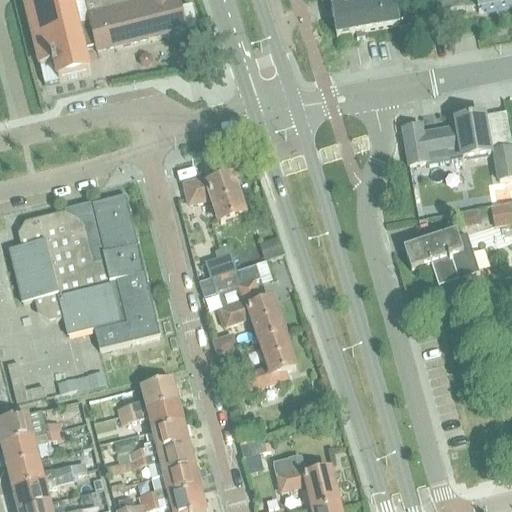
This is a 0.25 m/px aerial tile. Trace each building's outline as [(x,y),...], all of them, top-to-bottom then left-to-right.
[(70,0),(23,0),(41,74),(45,88),(59,85),(89,77),(83,52),(96,49),(98,56),(186,34),(179,4),(171,6),(169,0),(83,0),(90,26),(78,29),(70,0)] [(399,32),(412,30),(408,9),(395,11),(394,1),(360,7),(357,0),(321,0),(326,10),(331,9),(336,39),(355,36),(356,42),(364,41),(363,35),(398,29),(399,32)] [(434,0),(437,15),(465,11),(465,12),(477,10),(478,15),(511,8),(511,0),(464,0),(463,0),(434,0)] [(415,130),(401,132),(403,143),(407,169),(408,169),(426,166),(424,153),(449,149),(450,155),(461,154),(462,161),(491,157),(488,140),(486,129),(484,120),(479,121),(479,118),(470,120),(470,122),(455,124),(457,133),(421,138),(419,129),(415,130)] [(511,151),(492,156),(497,184),(511,182),(511,151)] [(184,189),(189,209),(213,203),(220,226),(245,219),(232,181),(218,185),(216,180),(184,189)] [(97,224),(85,227),(65,216),(31,224),(19,243),(21,251),(10,254),(23,307),(34,305),(36,312),(56,324),(63,322),(67,339),(94,332),(100,355),(148,344),(148,343),(161,340),(158,328),(149,294),(130,213),(129,213),(126,201),(114,204),(93,209),(97,224)] [(481,227),(478,213),(459,218),(462,231),(481,227)] [(455,236),(403,253),(410,275),(430,268),(438,291),(457,285),(457,284),(478,277),(466,240),(458,243),(455,236)] [(276,241),(259,247),(265,265),(282,259),(276,241)] [(237,275),(236,273),(231,258),(205,267),(211,284),(237,275)] [(211,284),(201,288),(205,302),(237,292),(242,308),(260,302),(249,269),(236,273),(237,275),(211,284)] [(251,322),(260,348),(285,340),(273,305),(262,308),(260,302),(242,308),(221,315),(226,331),(251,322)] [(233,339),(215,344),(221,361),(239,356),(233,339)] [(285,340),(260,348),(269,373),(246,381),(247,385),(244,386),(247,393),(250,392),(251,396),(287,384),(284,376),(296,373),(285,340)] [(118,414),(120,422),(179,407),(173,384),(141,392),(144,406),(133,409),(133,410),(118,414)] [(149,423),(152,437),(185,429),(179,407),(120,422),(122,430),(138,425),(138,426),(149,423)] [(0,426),(0,443),(2,450),(61,435),(59,427),(44,431),(40,416),(0,426)] [(235,431),(240,449),(263,442),(259,425),(237,431),(235,431)] [(131,465),(131,466),(190,451),(185,429),(152,437),(155,447),(144,450),(145,453),(117,461),(119,468),(131,465)] [(2,450),(7,473),(40,465),(36,451),(48,448),(47,447),(66,443),(64,435),(61,435),(2,450)] [(263,442),(240,449),(243,463),(267,456),(263,442)] [(160,467),(163,481),(196,473),(190,451),(131,466),(133,473),(149,469),(149,470),(160,467)] [(307,491),(312,511),(329,511),(339,510),(330,475),(319,478),(318,472),(304,475),(301,463),(275,469),(282,497),(307,491)] [(40,465),(7,473),(13,495),(72,480),(70,472),(53,476),(43,478),(40,465)] [(142,508),(142,509),(202,495),(196,473),(163,481),(153,483),(156,497),(140,502),(142,508)] [(13,495),(17,511),(39,511),(51,509),(47,494),(74,487),(72,480),(13,495)] [(205,511),(202,495),(142,509),(142,508),(134,510),(127,511),(164,511),(171,510),(171,511),(205,511)] [(127,511),(134,510),(132,502),(119,506),(120,511),(127,511)]
